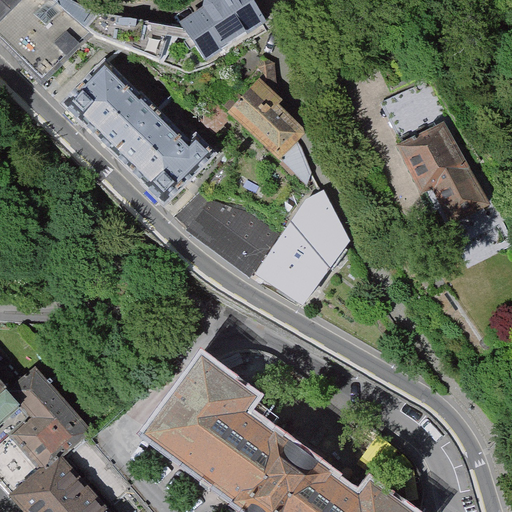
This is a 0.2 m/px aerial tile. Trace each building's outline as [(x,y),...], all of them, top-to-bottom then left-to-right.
[(62,0),(0,0),(0,52),(36,88),(83,40),(96,17),(62,0)] [(205,4),(182,19),(208,56),(261,21),(268,16),(258,0),(203,0),(204,1),(205,4)] [(175,32),(96,17),(83,40),(164,66),(175,32)] [(261,89),(273,100),(279,92),(276,67),(264,62),(256,77),(223,111),(230,121),(261,89)] [(69,110),(120,161),(161,119),(110,69),(69,110)] [(423,87),(380,109),(404,155),(427,199),(436,194),(451,223),(484,206),(423,87)] [(230,121),(278,166),(299,145),(304,140),(274,112),(280,107),(273,100),(261,89),(230,121)] [(202,127),(214,139),(231,123),(230,121),(223,111),(217,101),(204,113),(208,121),(202,127)] [(190,148),(161,119),(120,161),(169,209),(217,160),(197,141),(190,148)] [(278,166),(308,191),(313,178),(299,145),(278,166)] [(308,207),(278,241),(332,281),(353,251),(326,198),(308,207)] [(238,266),(254,278),(278,241),(282,235),(245,211),(213,202),(192,230),(238,266)] [(309,315),(332,281),(278,241),(260,282),(309,315)] [(401,511),(375,492),(364,507),(331,483),(335,477),(280,436),(276,442),(243,417),(256,400),(209,365),(201,376),(157,436),(261,511),(401,511)] [(29,409),(13,387),(0,373),(0,432),(21,417),(29,409)] [(0,483),(13,497),(54,462),(75,448),(72,439),(83,428),(49,384),(30,373),(13,387),(29,409),(21,417),(30,428),(0,450),(0,483)] [(26,511),(101,511),(54,462),(13,497),(26,511)]
